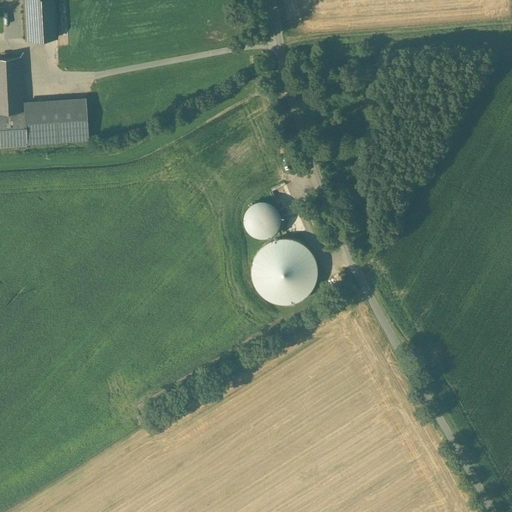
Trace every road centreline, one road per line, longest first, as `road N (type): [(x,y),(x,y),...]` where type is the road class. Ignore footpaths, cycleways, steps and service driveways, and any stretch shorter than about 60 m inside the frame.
road 1 (unclassified): [(492,511),(340,240),(270,0)]
road 2 (track): [(511,23),(279,42)]
